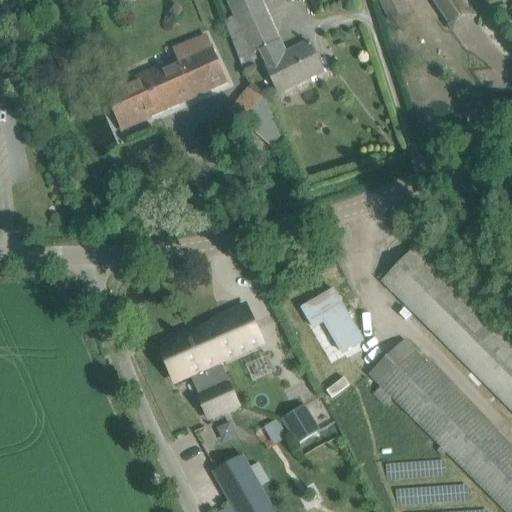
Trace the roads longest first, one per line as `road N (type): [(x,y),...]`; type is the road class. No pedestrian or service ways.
road 1 (tertiary): [(511,141),(298,226),(93,257)]
road 2 (unclassified): [(93,257),(99,294),(194,511)]
